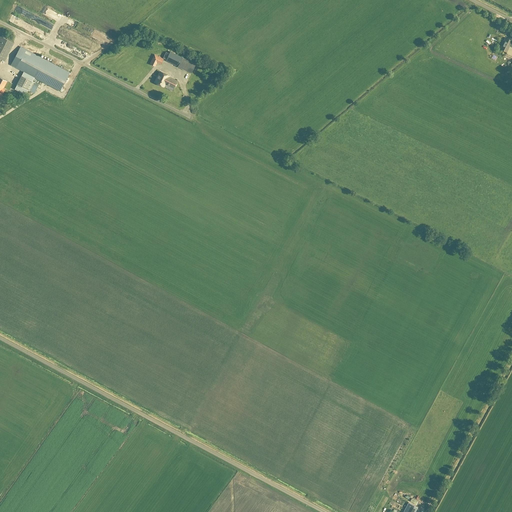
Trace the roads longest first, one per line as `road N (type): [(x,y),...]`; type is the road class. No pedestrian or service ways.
road 1 (unclassified): [(322,511),(0,338)]
road 2 (unclassified): [(190,116),(0,23)]
